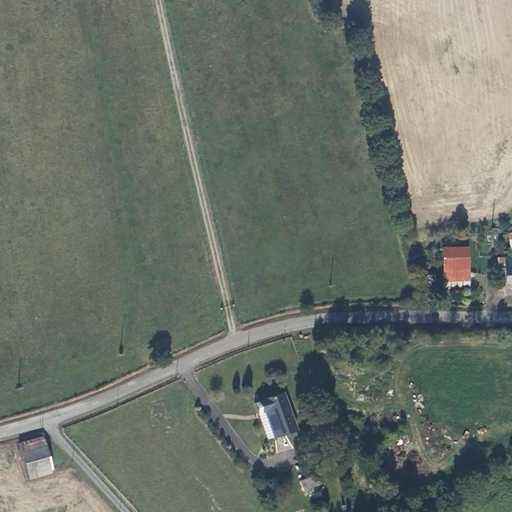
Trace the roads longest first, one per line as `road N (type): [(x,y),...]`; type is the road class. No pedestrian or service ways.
road 1 (tertiary): [(0,432),(299,322),(511,317)]
road 2 (track): [(47,420),(127,511)]
